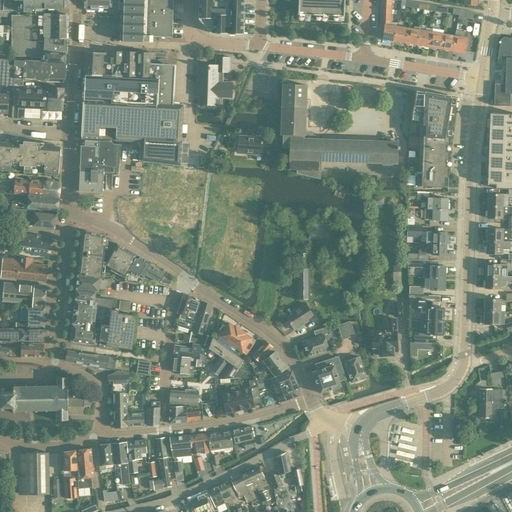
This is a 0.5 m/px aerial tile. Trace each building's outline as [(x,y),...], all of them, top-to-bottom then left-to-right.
[(4,0),(3,10),(8,10),(20,11),(35,13),(35,9),(67,8),(66,0),(4,0)] [(124,9),(123,41),(137,41),(137,42),(143,42),(143,41),(152,41),(152,37),(172,37),(173,0),(86,0),(86,9),(109,10),(110,8),(124,9)] [(198,5),(198,18),(199,18),(199,19),(211,32),(212,32),(212,33),(219,33),(224,33),(243,34),(243,27),(243,15),(243,7),(244,7),(244,4),(244,0),(198,0),(198,3),(198,5)] [(297,0),(297,12),(303,12),(303,14),(322,15),(322,12),(328,13),(327,16),(337,16),(337,13),(343,13),(343,0),(297,0)] [(394,41),(397,23),(391,22),(391,0),(381,0),(381,25),(385,25),(382,39),(394,41)] [(460,10),(459,15),(459,16),(462,17),(473,19),(474,12),(460,10)] [(11,15),(11,24),(20,26),(36,27),(44,27),(66,27),(67,14),(44,14),(44,15),(11,15)] [(397,23),(394,41),(406,43),(408,28),(397,26),(397,23)] [(43,57),(43,60),(44,60),(45,52),(66,53),(66,50),(66,42),(66,27),(44,27),(36,27),(20,26),(11,24),(11,56),(31,56),(31,57),(43,57)] [(0,40),(8,41),(9,26),(0,25),(0,40)] [(408,28),(406,43),(418,45),(421,28),(414,26),(414,29),(408,28)] [(421,28),(418,45),(429,47),(432,32),(421,30),(421,28)] [(456,30),(453,51),(464,53),(468,32),(456,30)] [(432,32),(429,47),(441,49),(443,34),(432,32)] [(443,34),(441,49),(453,51),(455,36),(443,34)] [(507,58),(505,86),(495,86),(494,106),(511,106),(511,36),(511,37),(511,38),(504,37),(501,39),(498,57),(507,58)] [(86,64),(86,75),(158,78),(158,80),(157,103),(172,104),(174,66),(150,64),(150,52),(123,51),(122,51),(121,51),(120,51),(110,51),(110,53),(109,53),(86,52),(86,64)] [(43,60),(43,61),(65,63),(66,53),(45,52),(44,60),(43,60)] [(198,64),(197,96),(199,96),(199,98),(199,105),(214,105),(214,107),(222,107),(222,98),(232,98),(233,82),(223,82),(223,72),(228,72),(228,70),(228,65),(228,56),(216,56),(215,64),(198,64)] [(0,85),(14,86),(20,86),(20,85),(24,86),(24,79),(31,79),(44,80),(44,79),(47,79),(47,82),(62,82),(62,78),(64,79),(65,63),(43,61),(0,58),(0,85)] [(157,103),(158,80),(85,76),(84,95),(84,99),(84,100),(111,101),(111,103),(127,104),(127,105),(145,106),(145,105),(157,105),(157,103)] [(14,86),(12,119),(23,119),(42,120),(42,109),(48,109),(48,110),(63,111),(64,88),(20,86),(14,86)] [(283,147),(282,162),(297,163),(310,164),(317,164),(318,164),(321,164),(325,164),(327,165),(328,160),(382,163),(382,164),(391,165),(392,163),(397,163),(398,149),(399,149),(400,145),(398,145),(398,142),(390,142),(390,138),(385,138),(385,141),(334,138),(330,139),(329,138),(329,136),(329,135),(330,133),(330,128),(330,122),(328,122),(328,113),(331,113),(332,90),(318,89),(297,88),(288,87),(286,87),(286,88),(286,89),(286,90),(285,95),(284,108),(283,131),(284,134),(283,147)] [(423,120),(421,185),(421,186),(448,187),(450,121),(448,121),(452,99),(429,95),(423,94),(418,120),(423,120)] [(0,96),(0,113),(8,114),(9,97),(0,96)] [(83,100),(82,139),(83,139),(140,142),(140,154),(140,157),(140,161),(143,161),(147,162),(180,166),(182,140),(183,105),(174,104),(172,104),(157,103),(157,105),(145,105),(145,106),(127,105),(127,104),(111,103),(111,101),(84,100),(83,100)] [(511,114),(490,114),(488,184),(496,184),(496,188),(511,188),(511,114)] [(263,137),(239,136),(238,153),(261,154),(263,137)] [(82,145),(79,191),(103,192),(104,172),(107,172),(114,172),(117,173),(118,164),(121,145),(114,144),(111,141),(83,139),(82,139),(82,145)] [(0,169),(59,175),(60,175),(61,175),(61,147),(54,147),(54,144),(44,143),(44,142),(17,140),(17,141),(10,140),(6,140),(4,140),(4,143),(0,142),(0,169)] [(28,195),(29,195),(44,196),(59,197),(61,183),(16,178),(14,194),(28,195)] [(488,193),(488,205),(507,206),(508,194),(504,194),(488,193)] [(12,207),(57,210),(58,203),(59,197),(44,196),(29,195),(28,195),(28,202),(12,200),(12,207)] [(373,204),(384,205),(384,197),(374,196),(373,204)] [(421,196),(420,200),(421,201),(425,201),(425,209),(433,209),(448,209),(448,199),(431,198),(422,196),(421,196)] [(503,218),(503,217),(508,214),(511,213),(511,206),(509,206),(507,206),(488,205),(488,217),(503,218)] [(33,226),(54,229),(56,215),(45,214),(45,212),(40,211),(40,213),(34,212),(35,211),(0,207),(0,216),(34,219),(33,226)] [(424,216),(424,220),(431,220),(448,220),(448,209),(433,209),(425,209),(424,216)] [(487,228),(487,241),(503,241),(507,241),(509,238),(511,238),(511,215),(508,216),(508,230),(503,229),(487,228)] [(309,221),(309,236),(329,236),(330,221),(309,221)] [(407,225),(407,236),(421,237),(422,226),(418,226),(414,226),(407,225)] [(82,234),(78,269),(78,276),(101,277),(106,236),(86,231),(82,234)] [(426,243),(432,243),(432,242),(447,243),(447,232),(433,232),(427,232),(426,243)] [(51,250),(53,239),(42,237),(41,235),(37,235),(36,236),(22,234),(20,245),(51,250)] [(487,241),(486,253),(502,254),(503,249),(510,250),(510,242),(507,241),(503,241),(487,241)] [(432,248),(420,250),(418,251),(419,256),(430,253),(447,254),(447,243),(432,242),(432,243),(432,248)] [(117,244),(106,265),(125,276),(126,274),(127,275),(137,255),(137,254),(117,244)] [(311,253),(296,253),(296,269),(286,269),(286,284),(296,284),(296,299),(311,299),(311,253)] [(132,264),(127,275),(124,280),(132,281),(140,282),(151,262),(137,255),(132,264)] [(32,264),(33,258),(31,258),(20,257),(20,260),(3,258),(2,269),(2,277),(18,278),(46,281),(47,274),(48,267),(48,266),(32,264)] [(415,260),(408,260),(408,267),(424,267),(423,276),(445,277),(446,266),(436,266),(436,261),(432,261),(415,260)] [(400,262),(393,263),(393,272),(393,282),(399,282),(401,282),(401,272),(400,272),(400,262)] [(486,264),(485,276),(500,277),(506,277),(507,277),(507,265),(501,264),(486,264)] [(150,265),(145,275),(158,282),(164,272),(150,265)] [(77,276),(77,288),(95,290),(98,290),(99,285),(110,287),(111,279),(101,277),(78,276),(77,276)] [(445,290),(445,277),(423,276),(423,278),(430,278),(430,289),(445,290)] [(485,276),(485,288),(500,288),(501,288),(502,287),(504,286),(505,286),(506,284),(506,283),(511,283),(511,277),(507,277),(506,277),(500,277),(485,276)] [(19,303),(21,301),(21,298),(33,299),(32,307),(45,308),(47,286),(4,283),(2,301),(19,303)] [(409,294),(409,295),(423,295),(423,287),(410,286),(409,286),(409,294)] [(77,288),(72,323),(74,323),(74,325),(73,325),(71,341),(96,345),(96,344),(98,345),(100,348),(113,350),(113,347),(132,349),(136,315),(118,313),(118,310),(111,309),(112,300),(95,298),(96,290),(77,288)] [(193,297),(184,294),(177,313),(180,314),(176,326),(191,330),(201,301),(193,297)] [(409,295),(408,295),(409,307),(421,307),(421,312),(420,320),(426,320),(427,319),(444,320),(444,307),(438,307),(439,305),(437,304),(433,304),(434,296),(423,295),(409,295)] [(485,298),(484,311),(500,311),(501,299),(485,298)] [(201,301),(192,332),(202,335),(201,340),(190,337),(189,341),(209,346),(212,337),(204,335),(212,307),(201,301)] [(294,314),(287,318),(295,330),(304,324),(303,322),(313,315),(305,303),(292,311),(294,314)] [(14,326),(14,329),(26,329),(27,327),(44,328),(45,309),(22,307),(21,320),(26,320),(26,323),(16,323),(16,326),(14,326)] [(484,311),(484,323),(500,324),(504,324),(504,312),(500,312),(500,311),(484,311)] [(393,350),(397,350),(395,319),(388,320),(389,332),(374,332),(374,336),(372,336),(373,354),(380,354),(380,356),(393,355),(393,350)] [(414,333),(414,343),(432,343),(432,342),(432,334),(443,334),(444,320),(427,319),(426,320),(420,320),(420,332),(420,333),(415,333),(414,333)] [(350,321),(338,325),(342,339),(355,335),(350,321)] [(224,323),(216,335),(219,337),(216,341),(233,353),(235,350),(236,348),(246,355),(254,342),(251,340),(252,338),(246,334),(246,333),(236,326),(235,327),(229,323),(228,325),(224,323)] [(316,337),(303,342),(308,356),(329,350),(326,342),(330,336),(329,334),(330,333),(328,327),(315,332),(316,337)] [(0,328),(0,342),(5,343),(5,341),(18,341),(44,342),(44,330),(26,329),(14,329),(8,329),(0,328)] [(229,362),(228,363),(238,368),(243,360),(233,353),(216,341),(212,338),(209,349),(229,362)] [(260,362),(272,348),(265,342),(253,356),(260,362)] [(0,346),(0,356),(44,358),(44,344),(22,343),(22,348),(9,347),(9,345),(3,345),(3,348),(1,348),(1,346),(0,346)] [(173,356),(174,356),(199,359),(199,360),(203,360),(205,346),(193,344),(192,349),(174,346),(173,356)] [(114,370),(116,358),(68,351),(65,361),(81,364),(82,365),(86,366),(88,365),(98,367),(98,369),(102,369),(104,368),(114,370)] [(275,376),(287,366),(275,351),(275,352),(263,361),(275,376)] [(174,356),(172,371),(174,373),(188,374),(190,361),(193,361),(192,367),(199,367),(199,360),(199,359),(174,356)] [(220,357),(210,370),(218,376),(226,364),(227,364),(228,363),(220,357)] [(313,372),(316,380),(342,371),(338,357),(316,364),(318,371),(313,372)] [(352,382),(366,378),(360,357),(345,362),(352,382)] [(146,362),(135,361),(133,372),(144,374),(146,362)] [(226,364),(218,376),(220,379),(239,378),(243,373),(238,368),(228,363),(227,364),(226,364)] [(113,384),(114,411),(127,410),(126,392),(128,392),(129,372),(118,371),(107,375),(111,384),(113,384)] [(316,380),(320,393),(341,386),(339,381),(345,379),(342,371),(316,380)] [(271,381),(280,404),(298,397),(300,395),(296,386),(291,373),(271,381)] [(0,394),(1,394),(1,403),(0,403),(0,405),(1,406),(1,410),(4,410),(4,406),(12,406),(12,410),(13,410),(13,413),(15,413),(15,410),(25,410),(25,413),(26,413),(26,410),(35,410),(35,413),(37,413),(37,410),(56,410),(56,420),(68,420),(68,408),(71,408),(71,406),(84,406),(85,391),(71,391),(71,389),(68,389),(68,387),(71,387),(70,385),(68,385),(68,379),(69,379),(69,378),(68,378),(68,377),(66,377),(66,378),(58,377),(57,377),(56,377),(56,378),(55,378),(55,380),(56,380),(56,385),(55,385),(55,386),(48,386),(48,384),(46,384),(46,386),(37,386),(37,384),(35,384),(35,386),(26,386),(26,384),(25,384),(25,386),(15,386),(15,384),(13,384),(13,389),(12,389),(12,392),(4,392),(4,389),(1,389),(1,392),(0,391),(0,394)] [(240,390),(239,386),(231,388),(232,392),(222,394),(226,413),(255,407),(254,404),(262,403),(258,386),(251,388),(240,390)] [(480,417),(491,417),(491,418),(498,418),(507,418),(507,405),(503,405),(503,410),(501,410),(502,389),(481,388),(480,417)] [(170,391),(169,403),(197,405),(198,390),(187,389),(186,392),(170,391)] [(147,408),(147,425),(159,425),(160,402),(152,402),(152,408),(147,408)] [(169,407),(168,422),(170,424),(200,421),(199,411),(186,412),(186,406),(169,407)] [(114,411),(115,428),(127,427),(127,413),(127,410),(114,411)] [(127,413),(127,427),(144,426),(143,413),(127,413)] [(253,439),(250,425),(232,430),(235,443),(243,441),(245,449),(255,447),(253,439)] [(233,446),(230,430),(208,434),(210,450),(233,446)] [(193,454),(201,453),(209,453),(208,445),(207,434),(191,436),(193,454)] [(189,436),(170,437),(172,454),(173,458),(192,456),(191,448),(189,436)] [(159,458),(162,478),(153,480),(155,491),(164,489),(163,488),(172,486),(164,438),(156,439),(158,449),(157,450),(158,459),(159,458)] [(127,442),(128,454),(128,459),(140,458),(140,453),(146,453),(145,440),(127,442)] [(126,442),(111,444),(112,448),(113,448),(115,466),(115,469),(120,468),(122,480),(122,484),(130,483),(128,462),(126,442)] [(111,444),(97,445),(100,470),(100,471),(106,470),(105,465),(107,465),(114,464),(113,462),(112,448),(111,444)] [(74,470),(75,488),(91,487),(91,477),(93,476),(91,449),(75,451),(77,470),(74,470)] [(76,497),(75,488),(74,470),(77,470),(75,451),(64,453),(65,471),(64,471),(65,497),(76,497)] [(278,473),(269,476),(273,488),(282,485),(280,478),(284,477),(283,473),(291,470),(286,453),(273,457),(278,473)] [(211,456),(212,465),(219,464),(218,455),(211,456)] [(173,460),(174,472),(172,472),(173,478),(183,477),(180,459),(173,460)] [(136,460),(128,461),(130,473),(138,472),(136,460)] [(150,477),(157,476),(155,462),(147,464),(150,477)] [(258,489),(258,490),(260,495),(261,494),(264,502),(270,499),(266,490),(269,489),(260,467),(250,471),(258,489)] [(300,469),(293,470),(296,486),(301,485),(303,484),(300,469)] [(249,492),(252,501),(256,499),(253,491),(258,490),(258,489),(250,471),(241,476),(249,492)] [(247,503),(252,501),(249,492),(241,476),(231,480),(240,498),(244,496),(247,503)] [(25,478),(18,478),(19,494),(34,493),(34,482),(30,478),(25,478)] [(59,479),(53,479),(54,498),(63,498),(63,483),(59,483),(59,479)] [(226,503),(236,498),(228,481),(218,486),(221,492),(226,503)] [(216,507),(226,503),(221,492),(218,486),(208,490),(209,493),(216,507)] [(106,490),(103,491),(104,502),(116,500),(118,500),(117,493),(117,492),(115,492),(107,493),(106,490)] [(184,505),(186,511),(212,511),(204,494),(190,500),(191,502),(184,505)]
